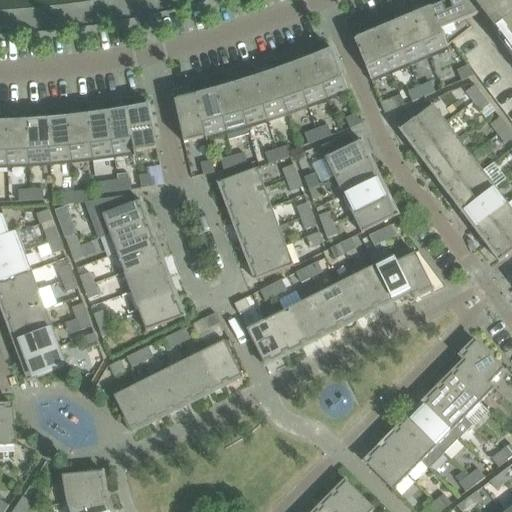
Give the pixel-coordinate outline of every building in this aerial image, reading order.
[(441,32),(466,21),(481,14),(470,0),(453,0),(451,1),(449,0),(444,0),(439,2),(440,6),(431,10),(430,6),(428,7),(430,10),(447,49),(449,52),(450,52),(447,47),(441,32)] [(511,0),(470,0),(481,14),(495,32),(501,27),(505,32),(504,33),(511,44),(511,0)] [(430,10),(428,7),(420,10),(421,14),(412,18),(411,14),(410,15),(411,18),(428,57),(447,49),(430,10)] [(411,18),(410,15),(401,18),(403,22),(393,25),(392,22),(391,22),(410,65),(428,57),(411,18)] [(410,65),(391,22),(382,26),(384,30),(375,33),(391,73),(410,65)] [(391,73),(375,33),(373,30),(372,30),(363,34),(365,37),(354,42),(371,81),(391,73)] [(348,91),(330,48),(320,52),(321,56),(312,60),(327,100),(348,91)] [(327,100),(312,60),(311,56),(301,60),(302,63),(293,67),(307,107),(327,100)] [(307,107),(293,67),(292,63),(282,67),(283,70),(274,74),(287,115),(307,107)] [(473,77),(468,67),(457,72),(461,82),(473,77)] [(287,115),(274,74),(273,70),(263,74),(264,77),(254,80),(267,121),(287,115)] [(267,121),(254,80),(253,77),(252,77),(243,80),(244,83),(235,86),(247,128),(267,121)] [(247,128),(235,86),(234,83),(224,86),(225,89),(215,92),(226,134),(247,128)] [(434,93),(430,83),(419,88),(423,98),(434,93)] [(482,96),(475,86),(466,93),(473,103),(482,96)] [(226,134),(215,92),(214,88),(204,91),(205,95),(196,97),(206,139),(226,134)] [(423,98),(419,88),(408,93),(412,103),(423,98)] [(206,139),(196,97),(195,94),(194,94),(184,96),(185,100),(174,102),(184,144),(206,139)] [(489,106),(482,96),(473,103),(480,112),(489,106)] [(397,109),(393,99),(380,104),(385,114),(397,109)] [(157,150),(148,104),(137,106),(138,109),(128,111),(135,154),(157,150)] [(416,145),(445,123),(433,106),(402,130),(410,142),(412,140),(416,145)] [(135,154),(128,111),(127,108),(117,109),(118,113),(108,114),(114,157),(134,154),(135,154)] [(114,157),(108,114),(107,111),(97,112),(97,116),(88,117),(92,160),(114,157)] [(92,160),(88,117),(87,114),(77,115),(77,119),(67,120),(71,163),(92,160)] [(362,124),(358,114),(346,119),(350,130),(362,124)] [(71,163),(67,120),(67,116),(66,116),(57,117),(57,121),(47,122),(50,165),(71,163)] [(50,165),(47,122),(47,118),(36,119),(36,122),(27,123),(29,166),(50,165)] [(507,129),(499,119),(491,126),(498,135),(507,129)] [(29,166),(27,123),(27,120),(16,120),(16,124),(6,124),(7,167),(29,166)] [(428,161),(458,139),(445,123),(416,145),(414,146),(423,158),(425,156),(428,161)] [(331,137),(327,126),(316,130),(320,141),(331,137)] [(511,139),(511,135),(507,129),(498,135),(505,145),(511,139)] [(320,141),(316,130),(305,135),(308,145),(320,141)] [(441,177),(470,156),(458,139),(428,161),(426,163),(435,174),(437,173),(441,177)] [(366,162),(364,156),(366,155),(360,142),(324,159),(334,178),(366,162)] [(292,158),(290,152),(288,147),(277,151),(280,161),(292,158)] [(280,161),(277,151),(265,154),(269,165),(280,161)] [(247,165),(244,154),(233,158),(236,168),(247,165)] [(453,194),(482,172),(470,156),(441,177),(438,179),(447,190),(449,189),(453,194)] [(236,168),(233,158),(221,161),(224,172),(236,168)] [(375,180),(373,175),(375,174),(369,161),(366,162),(334,178),(343,197),(375,180)] [(214,174),(211,162),(200,165),(203,176),(214,174)] [(297,178),(293,166),(283,170),(287,181),(297,178)] [(265,190),(257,170),(223,183),(225,190),(223,191),(228,204),(231,203),(265,190)] [(465,210),(495,188),(482,172),(453,194),(451,195),(459,207),(462,205),(465,210)] [(152,187),(150,175),(139,177),(141,189),(152,187)] [(319,186),(315,175),(304,179),(308,190),(319,186)] [(302,189),(297,178),(287,181),(291,193),(302,189)] [(384,198),(381,193),(384,192),(378,179),(375,180),(343,197),(352,215),(384,198)] [(131,191),(130,180),(117,181),(119,192),(131,191)] [(119,192),(117,181),(105,183),(107,194),(119,192)] [(323,198),(319,186),(308,190),(313,201),(323,198)] [(477,226),(507,204),(495,188),(465,210),(463,212),(472,223),(474,221),(477,226)] [(43,201),(43,190),(30,191),(31,202),(43,201)] [(272,209),(265,190),(231,203),(233,209),(230,210),(235,223),(238,222),(272,209)] [(31,202),(30,191),(19,192),(19,203),(31,202)] [(88,203),(87,197),(86,192),(75,193),(76,204),(88,203)] [(76,204),(75,193),(62,195),(63,206),(76,204)] [(394,218),(391,211),(393,210),(387,197),(384,198),(352,215),(361,234),(394,218)] [(146,223),(141,209),(139,210),(136,203),(102,216),(110,236),(144,224),(146,223)] [(312,216),(307,204),(297,208),(301,220),(312,216)] [(490,242),(511,226),(511,211),(507,204),(477,226),(475,228),(484,239),(486,238),(490,242)] [(279,228),(272,209),(238,222),(240,228),(237,229),(242,242),(245,241),(279,228)] [(52,221),(49,214),(48,211),(37,215),(40,226),(52,221)] [(333,224),(329,213),(318,217),(323,228),(333,224)] [(0,239),(11,235),(4,216),(0,217),(0,239)] [(316,227),(312,216),(301,220),(305,231),(316,227)] [(153,242),(148,228),(146,229),(144,224),(110,236),(117,256),(151,243),(153,242)] [(337,236),(333,224),(323,228),(327,240),(337,236)] [(396,236),(391,226),(380,232),(385,241),(396,236)] [(503,260),(511,253),(511,226),(490,242),(488,244),(496,255),(498,254),(503,260)] [(286,247),(279,228),(245,241),(247,247),(245,248),(250,261),(252,261),(286,247)] [(59,240),(55,229),(44,232),(49,244),(59,240)] [(385,241),(380,232),(369,237),(374,247),(385,241)] [(0,260),(24,252),(17,233),(11,235),(0,239),(0,260)] [(322,244),(318,234),(307,238),(311,249),(322,244)] [(80,247),(76,236),(65,240),(70,251),(80,247)] [(357,249),(354,244),(352,239),(341,244),(346,254),(357,249)] [(63,251),(59,240),(49,244),(53,255),(63,251)] [(161,261),(156,247),(153,248),(151,243),(117,256),(124,274),(158,262),(161,261)] [(346,254),(341,244),(330,250),(335,260),(346,254)] [(84,258),(80,247),(70,251),(74,262),(84,258)] [(294,267),(286,247),(252,261),(254,266),(252,267),(257,281),(294,267)] [(0,282),(32,272),(24,252),(0,260),(0,282)] [(432,289),(415,254),(397,263),(413,296),(418,293),(420,295),(432,289)] [(413,296),(397,263),(394,257),(375,267),(392,299),(397,296),(398,299),(410,293),(412,296),(413,296)] [(168,280),(163,266),(160,267),(158,262),(124,274),(131,293),(165,281),(168,280)] [(322,273),(317,263),(307,268),(312,278),(322,273)] [(73,278),(69,266),(58,270),(63,282),(73,278)] [(393,301),(392,299),(375,267),(356,276),(374,308),(379,305),(380,308),(393,301)] [(312,278),(307,268),(296,274),(301,284),(312,278)] [(32,272),(0,282),(0,297),(2,297),(4,303),(39,291),(32,272)] [(94,285),(90,274),(79,278),(84,289),(94,285)] [(374,308),(356,276),(338,285),(355,317),(361,315),(362,317),(375,310),(374,308)] [(77,289),(73,278),(63,282),(67,293),(77,289)] [(175,299),(170,286),(167,286),(165,281),(131,293),(138,313),(173,300),(175,299)] [(287,291),(282,281),(271,286),(276,296),(287,291)] [(98,296),(94,285),(84,289),(88,300),(98,296)] [(357,320),(355,317),(338,285),(320,294),(337,326),(342,324),(344,326),(357,320)] [(276,296),(271,286),(260,292),(265,302),(276,296)] [(46,310),(39,291),(4,303),(2,304),(7,317),(9,316),(11,322),(46,310)] [(338,329),(337,326),(320,294),(302,303),(319,335),(324,333),(325,335),(338,329)] [(250,309),(245,299),(234,305),(238,315),(250,309)] [(182,318),(179,311),(177,305),(175,306),(173,300),(138,313),(146,332),(182,318)] [(319,335),(302,303),(284,312),(301,345),(306,342),(307,344),(320,338),(319,335)] [(87,316),(83,305),(73,309),(77,320),(87,316)] [(53,328),(49,319),(46,310),(11,322),(9,323),(14,336),(16,335),(18,341),(53,328)] [(108,323),(104,312),(94,316),(98,327),(108,323)] [(301,345),(284,312),(265,321),(282,354),(288,351),(289,353),(302,347),(301,345)] [(220,324),(215,314),(204,320),(209,330),(220,324)] [(91,328),(87,316),(77,320),(81,332),(91,328)] [(284,356),(282,354),(265,321),(246,331),(263,364),(270,360),(271,363),(284,356)] [(112,335),(108,323),(98,327),(102,338),(112,335)] [(60,348),(53,329),(53,328),(18,341),(16,342),(21,355),(23,354),(25,360),(60,348)] [(190,339),(185,329),(174,335),(179,345),(190,339)] [(98,346),(94,334),(84,338),(88,350),(98,346)] [(179,345),(174,335),(164,340),(168,350),(179,345)] [(242,377),(224,342),(205,351),(222,384),(228,381),(229,383),(242,377)] [(504,370),(476,343),(466,353),(468,355),(464,359),(490,385),(504,370)] [(67,368),(66,364),(60,348),(25,360),(23,361),(28,374),(30,374),(33,381),(67,368)] [(153,358),(148,348),(138,353),(142,363),(153,358)] [(222,384),(205,351),(187,361),(204,393),(210,390),(211,393),(224,386),(222,384)] [(142,363),(138,353),(127,359),(132,368),(142,363)] [(494,389),(490,385),(464,359),(463,360),(465,363),(456,372),(458,374),(454,378),(479,404),(494,389)] [(205,395),(204,393),(187,361),(169,370),(186,402),(191,399),(192,402),(205,395)] [(126,372),(121,362),(110,367),(115,377),(126,372)] [(186,402),(169,370),(151,379),(168,411),(173,408),(174,411),(187,404),(186,402)] [(479,404),(454,378),(452,376),(442,387),(444,388),(440,393),(465,419),(479,404)] [(169,413),(168,411),(151,379),(132,388),(151,423),(149,420),(155,418),(156,420),(169,413)] [(151,423),(132,388),(113,397),(130,430),(136,427),(138,429),(151,423)] [(465,419),(440,393),(438,391),(428,401),(430,403),(425,407),(451,433),(465,419)] [(451,433),(425,407),(423,405),(413,416),(415,417),(411,422),(436,448),(451,433)] [(0,447),(17,447),(15,420),(14,410),(6,411),(6,408),(0,408),(0,447)] [(436,448),(411,422),(409,420),(399,430),(401,432),(397,436),(422,462),(436,448)] [(422,462),(397,436),(395,434),(385,445),(387,446),(382,451),(408,477),(422,462)] [(511,458),(511,446),(511,445),(501,453),(508,461),(511,458)] [(408,477),(382,451),(380,449),(370,459),(372,461),(367,466),(393,492),(408,477)] [(508,461),(501,453),(491,460),(498,469),(508,461)] [(511,478),(511,472),(509,468),(499,475),(505,484),(511,478)] [(485,479),(478,470),(469,477),(475,486),(485,479)] [(105,495),(102,480),(100,481),(98,473),(62,477),(66,503),(67,506),(102,495),(105,495)] [(505,484),(499,475),(490,483),(496,491),(505,484)] [(475,486),(469,477),(459,485),(466,493),(475,486)] [(373,511),(375,510),(347,483),(337,493),(338,495),(334,499),(347,511),(373,511)] [(482,501),(476,493),(467,500),(473,508),(482,501)] [(110,511),(107,500),(104,501),(102,495),(67,506),(69,511),(110,511)] [(451,505),(444,496),(435,503),(441,511),(451,505)] [(347,511),(334,499),(332,497),(322,508),(324,509),(321,511),(347,511)] [(22,511),(26,511),(32,504),(23,498),(16,508),(22,511)] [(0,511),(5,511),(9,507),(0,500),(0,511)] [(468,511),(473,508),(467,500),(457,507),(461,511),(468,511)] [(441,511),(435,503),(425,510),(426,511),(441,511)]
